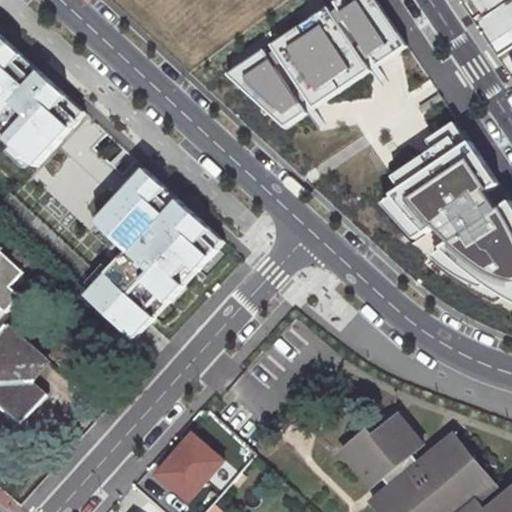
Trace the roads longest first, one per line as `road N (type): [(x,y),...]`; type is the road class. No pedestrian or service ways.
road 1 (residential): [(58,511),(311,231)]
road 2 (residential): [(60,0),(311,231)]
road 3 (residential): [(311,231),(418,327),(511,372)]
road 4 (residential): [(429,0),(511,122)]
